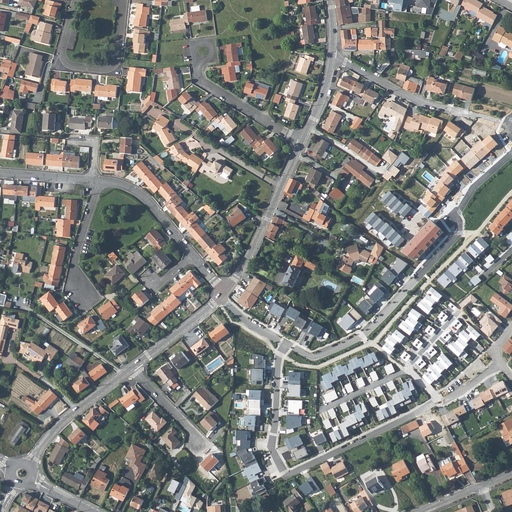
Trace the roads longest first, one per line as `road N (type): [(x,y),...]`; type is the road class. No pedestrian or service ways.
road 1 (residential): [(501,362),(462,392),(291,473),(271,446),(278,355),(286,343)]
road 2 (residential): [(286,343),(313,355),(372,326),(456,236),(472,187),(511,152)]
road 3 (residential): [(75,0),(63,60),(105,69),(118,56),(123,0)]
road 4 (tertiary): [(223,294),(301,141)]
road 5 (tertiary): [(27,465),(68,416),(130,367)]
road 6 (residential): [(461,111),(408,96),(331,56)]
road 7 (residential): [(195,60),(206,85),(301,141)]
road 8 (residential): [(98,182),(144,201),(191,256)]
